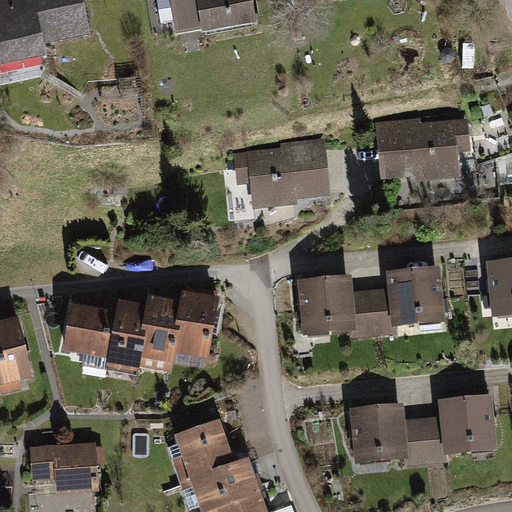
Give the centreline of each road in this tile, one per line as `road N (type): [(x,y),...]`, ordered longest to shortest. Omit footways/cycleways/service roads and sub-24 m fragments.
road 1 (residential): [(256,269),(0,298)]
road 2 (residential): [(256,269),(511,244)]
road 3 (residential): [(511,378),(274,402)]
road 4 (residential): [(274,402),(256,269)]
